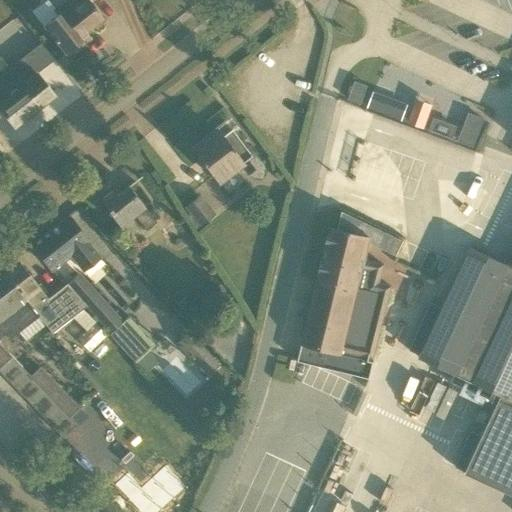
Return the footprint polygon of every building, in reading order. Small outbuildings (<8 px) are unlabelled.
[(79,37),(86,32),(104,18),(91,2),(92,0),(65,0),(53,10),(56,14),(43,24),(65,53),(70,50),(73,53),(84,44),(79,37)] [(0,109),(15,128),(55,96),(36,72),(21,83),(1,57),(0,57),(0,109)] [(347,100),(360,105),(367,87),(354,82),(347,100)] [(367,108),(401,121),(407,106),(373,93),(367,108)] [(432,106),(417,101),(408,125),(423,130),(432,106)] [(482,121),(468,116),(458,143),(472,148),(482,121)] [(429,130),(452,139),(456,128),(433,119),(429,130)] [(247,147),(234,133),(231,129),(221,137),(215,129),(192,147),(202,158),(195,164),(204,174),(209,170),(213,175),(217,179),(247,158),(255,169),(248,174),(248,175),(249,175),(253,177),(262,178),(262,177),(264,168),(263,166),(249,146),(247,147)] [(145,230),(156,221),(128,186),(118,194),(114,190),(101,200),(110,211),(106,214),(116,228),(133,214),(145,230)] [(199,225),(214,211),(198,193),(183,207),(199,225)] [(99,255),(87,240),(68,216),(31,244),(50,268),(69,253),(81,269),(99,255)] [(373,357),(391,286),(361,278),(371,237),(330,227),(301,344),(303,344),(298,360),(319,365),(323,366),(327,350),(342,354),(343,349),(373,357)] [(511,265),(471,246),(420,356),(424,358),(501,394),(511,399),(511,265)] [(86,306),(66,283),(48,298),(15,257),(0,268),(0,274),(32,315),(36,318),(38,316),(51,333),(86,306)] [(79,272),(66,283),(86,306),(111,333),(124,321),(79,272)] [(9,339),(36,318),(32,315),(0,274),(0,372),(63,438),(77,424),(70,417),(79,408),(31,357),(21,366),(0,344),(0,337),(5,334),(9,339)] [(220,367),(210,356),(199,366),(209,377),(220,367)] [(511,399),(501,394),(466,469),(511,490),(511,399)] [(471,430),(455,464),(466,469),(482,436),(471,430)] [(133,477),(121,488),(143,511),(168,511),(191,490),(170,467),(146,490),(133,477)]
